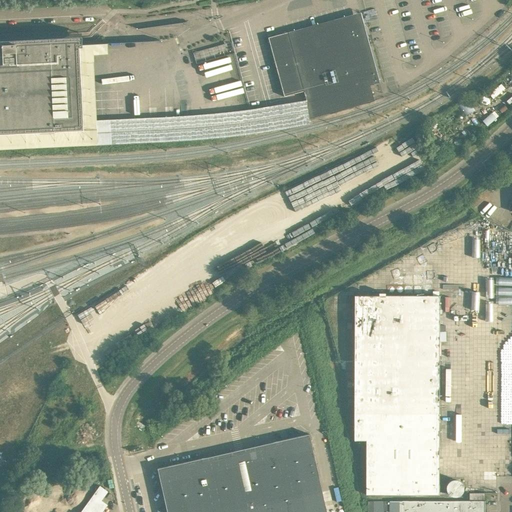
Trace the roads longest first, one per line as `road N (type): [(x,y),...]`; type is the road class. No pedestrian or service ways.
road 1 (unclassified): [(129,511),(114,423),(134,382),(230,303),(439,188),(511,128)]
road 2 (track): [(77,337),(199,257),(347,188),(410,126),(511,53)]
